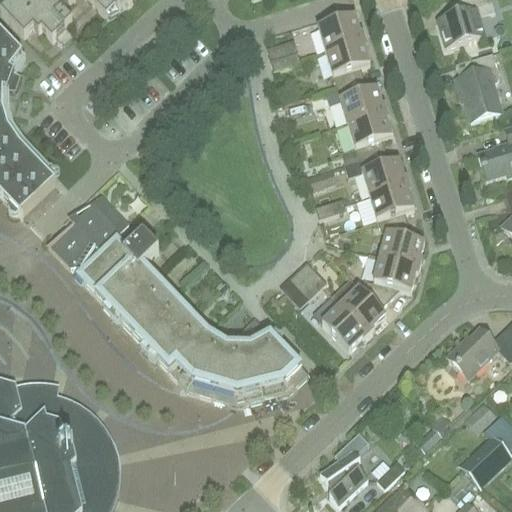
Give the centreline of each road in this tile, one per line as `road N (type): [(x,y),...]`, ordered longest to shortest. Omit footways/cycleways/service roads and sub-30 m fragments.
road 1 (residential): [(477,296),(383,0)]
road 2 (residential): [(259,511),(282,471),(444,314),(477,296)]
road 3 (residential): [(254,34),(265,124),(306,242),(302,255),(249,301)]
road 4 (residential): [(186,0),(78,91),(79,123),(114,149)]
road 5 (residential): [(114,149),(129,144),(242,38)]
